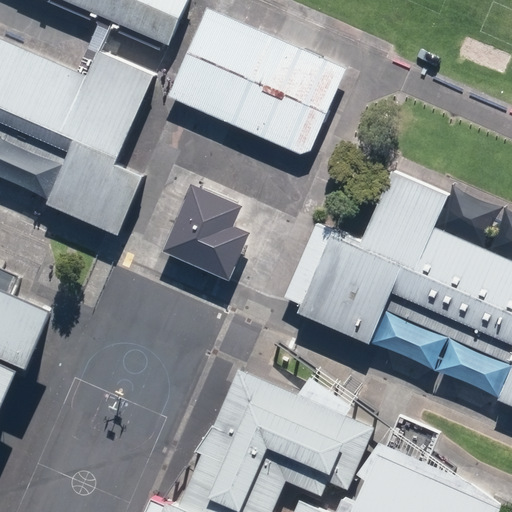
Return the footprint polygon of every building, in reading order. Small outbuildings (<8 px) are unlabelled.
[(184,0),(62,0),(167,43),(184,0)] [(354,69),(214,8),(176,95),(315,156),(354,69)] [(0,113),(78,147),(55,201),(126,231),(151,173),(124,161),(161,75),(105,51),(95,74),(0,32),(0,113)] [(368,238),(341,226),(305,306),(377,338),(399,290),(511,339),(511,380),(505,395),(511,398),(511,253),(444,223),(458,192),(400,166),(368,238)] [(248,204),(199,183),(172,249),(239,277),(258,232),(240,224),(248,204)] [(0,431),(61,292),(0,265),(0,431)] [(323,511),(299,501),(293,511),(272,511),(286,481),(321,496),(328,482),(348,490),(375,428),(345,415),(352,407),(310,377),(297,395),(238,370),(214,427),(212,426),(195,451),(201,454),(178,507),(166,502),(165,506),(152,500),(146,511),(498,511),(502,504),(471,483),(379,444),(356,475),(363,480),(355,500),(343,495),(335,511),(323,511)]
